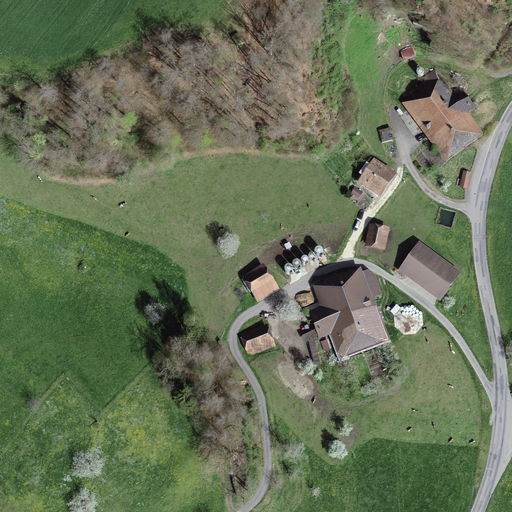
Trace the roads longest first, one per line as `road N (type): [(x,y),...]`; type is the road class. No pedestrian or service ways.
road 1 (unclassified): [(241,511),(264,485),(267,454),(261,400),(232,334),(245,315),(331,267),(371,266),(423,302),(457,336),(501,406)]
road 2 (tertiary): [(511,112),(490,164),(479,223),(501,406)]
road 3 (track): [(480,211),(437,198),(419,181),(388,100)]
road 4 (track): [(346,263),(352,239),(393,188),(405,152)]
